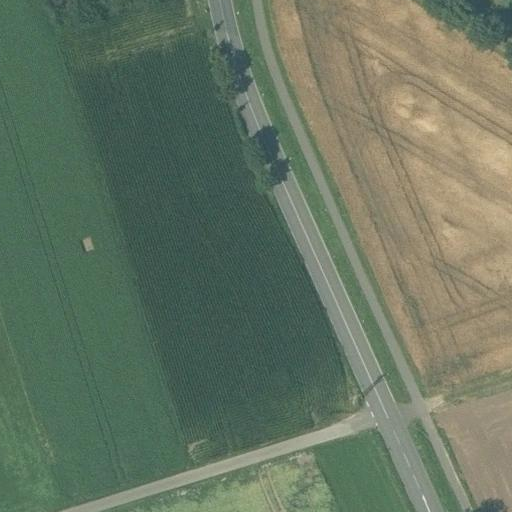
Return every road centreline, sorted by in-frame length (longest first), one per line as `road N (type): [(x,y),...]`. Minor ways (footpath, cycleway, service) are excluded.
road 1 (secondary): [(220,0),(232,59),(271,157),(385,414)]
road 2 (unclassified): [(385,414),(74,511)]
